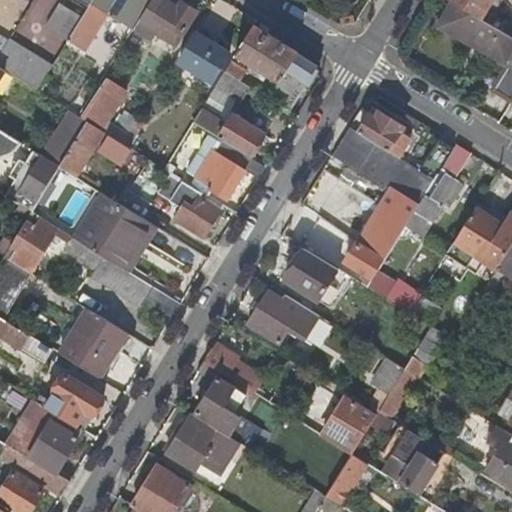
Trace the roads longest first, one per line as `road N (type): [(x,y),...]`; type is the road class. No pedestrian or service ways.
road 1 (residential): [(84,511),(367,60)]
road 2 (residential): [(511,152),(367,60)]
